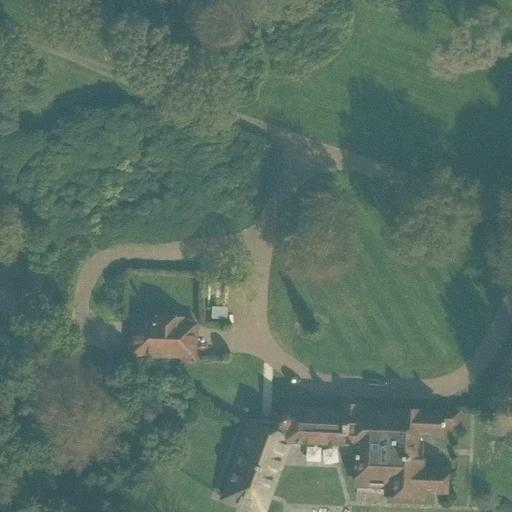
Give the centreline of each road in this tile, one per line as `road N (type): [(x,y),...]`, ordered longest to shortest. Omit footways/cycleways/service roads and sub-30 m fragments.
road 1 (unclassified): [(261,247),(255,325),(267,350),(320,385),(439,391),(465,378),(511,305)]
road 2 (unclassified): [(307,148),(0,28)]
road 3 (unclassified): [(261,247),(114,254),(83,283),(81,332)]
road 4 (unclassified): [(511,223),(307,148)]
